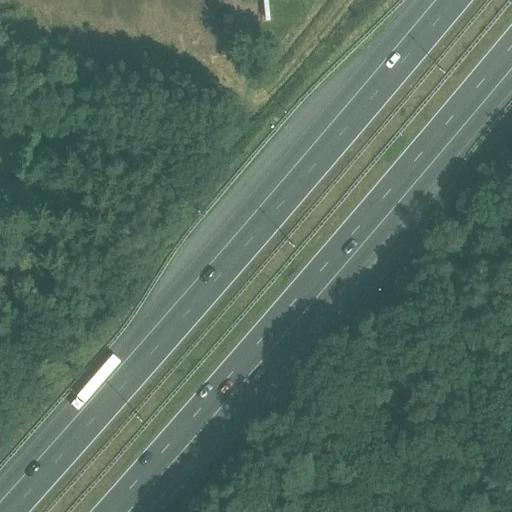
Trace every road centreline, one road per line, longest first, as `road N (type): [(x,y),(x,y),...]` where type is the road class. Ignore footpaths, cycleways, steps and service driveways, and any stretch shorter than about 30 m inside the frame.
road 1 (motorway): [(440,0),(1,511)]
road 2 (motorway): [(107,511),(511,53)]
